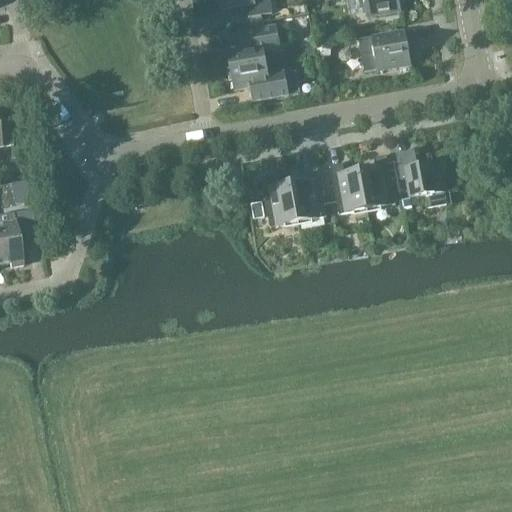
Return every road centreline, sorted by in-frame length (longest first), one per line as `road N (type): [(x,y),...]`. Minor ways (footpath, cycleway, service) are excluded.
road 1 (residential): [(114,511),(98,417),(102,402),(115,396),(511,334)]
road 2 (residential): [(207,143),(480,94)]
road 3 (residential): [(105,159),(63,285),(0,296)]
road 4 (residential): [(207,143),(182,0)]
road 5 (residential): [(20,68),(105,159)]
